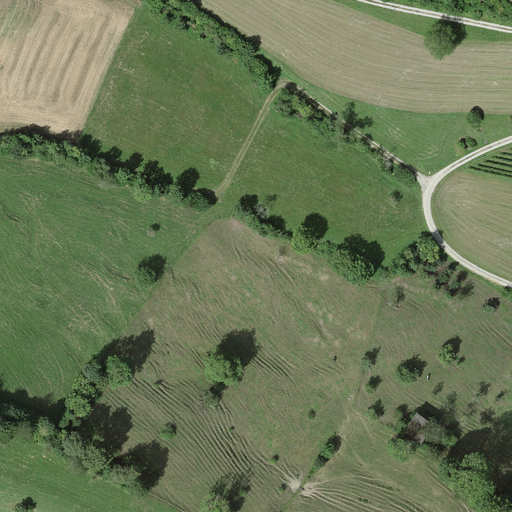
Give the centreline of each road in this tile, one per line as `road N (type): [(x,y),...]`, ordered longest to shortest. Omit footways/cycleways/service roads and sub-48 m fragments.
road 1 (track): [(428,184),(289,86),(265,101),(218,189)]
road 2 (track): [(4,135),(76,148),(202,192),(218,189)]
road 3 (track): [(511,287),(465,265),(436,238),(424,205),(428,184)]
road 4 (track): [(511,30),(373,0)]
